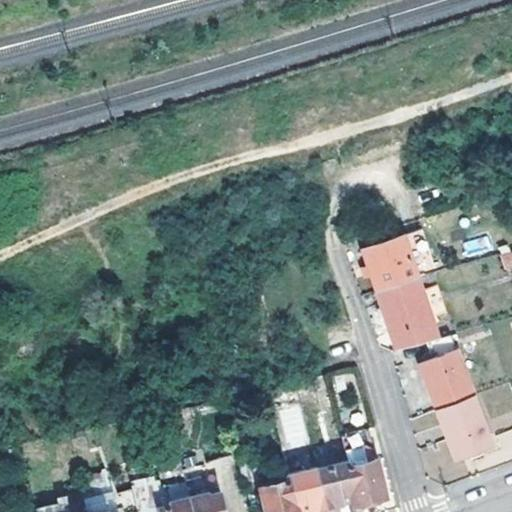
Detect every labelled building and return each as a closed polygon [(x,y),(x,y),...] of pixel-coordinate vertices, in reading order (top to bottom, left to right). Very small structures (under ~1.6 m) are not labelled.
[(442,274),(425,231),(366,249),(371,267),(364,269),(366,278),(374,276),(379,293),(421,279),(422,279),(442,274)] [(468,257),(492,248),(487,235),(463,243),(468,257)] [(379,293),(393,333),(393,334),(400,350),(431,342),(442,339),(422,279),(421,279),(379,293)] [(381,347),(394,352),(400,350),(393,334),(393,333),(378,338),(381,347)] [(424,364),(441,411),(478,397),(454,335),(444,338),(442,339),(431,342),(436,360),(424,364)] [(270,391),(236,399),(239,410),(273,402),(270,391)] [(441,411),(459,459),(495,446),(478,397),(441,411)] [(345,462),(346,467),(355,500),(356,505),(372,501),(386,497),(377,458),(374,459),(366,430),(339,437),(345,462)] [(236,435),(248,484),(262,480),(251,431),(236,435)] [(95,462),(92,453),(99,451),(95,434),(73,440),(79,466),(95,462)] [(55,439),(71,500),(86,496),(79,466),(73,440),(71,435),(55,439)] [(355,500),(346,467),(345,462),(318,469),(327,507),(343,503),(355,500)] [(327,507),(318,469),(291,475),(292,480),(299,511),(308,511),(313,511),(327,507)] [(299,511),(292,480),(261,487),(267,511),(299,511)] [(228,511),(223,490),(213,492),(212,489),(191,493),(195,511),(228,511)] [(195,511),(191,493),(171,497),(172,501),(161,503),(163,511),(195,511)]
